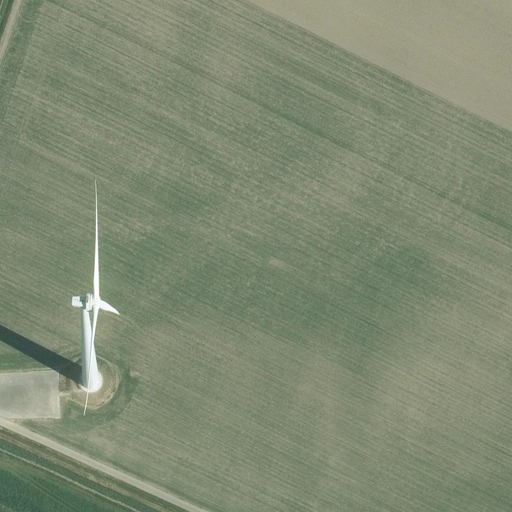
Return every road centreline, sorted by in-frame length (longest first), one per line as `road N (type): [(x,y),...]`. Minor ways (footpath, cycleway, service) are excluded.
road 1 (track): [(190,511),(0,424)]
road 2 (track): [(0,458),(119,511)]
